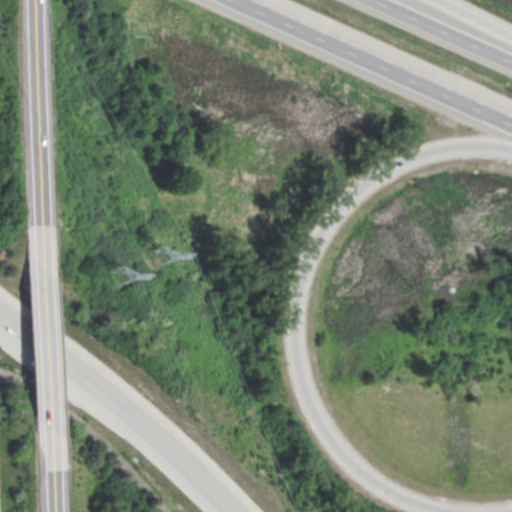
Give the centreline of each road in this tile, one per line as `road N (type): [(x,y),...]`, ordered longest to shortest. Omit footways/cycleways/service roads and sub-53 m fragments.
road 1 (motorway): [(441,511),(375,486),(319,428),(290,342),(296,284),(320,228),(381,171),(454,144),(511,147)]
road 2 (motorway): [(0,310),(79,370),(234,511)]
road 3 (motorway): [(243,0),(511,120)]
road 4 (secondary): [(40,226),(48,470)]
road 5 (secondary): [(38,1),(40,226)]
road 6 (motorway): [(511,59),(377,0)]
